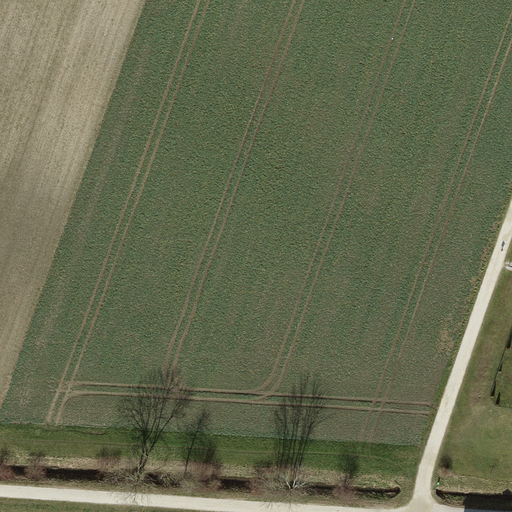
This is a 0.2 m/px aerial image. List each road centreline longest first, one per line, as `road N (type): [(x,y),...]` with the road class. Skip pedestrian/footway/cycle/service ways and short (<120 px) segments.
road 1 (track): [(387,511),(0,484)]
road 2 (track): [(418,511),(427,464),(511,220)]
